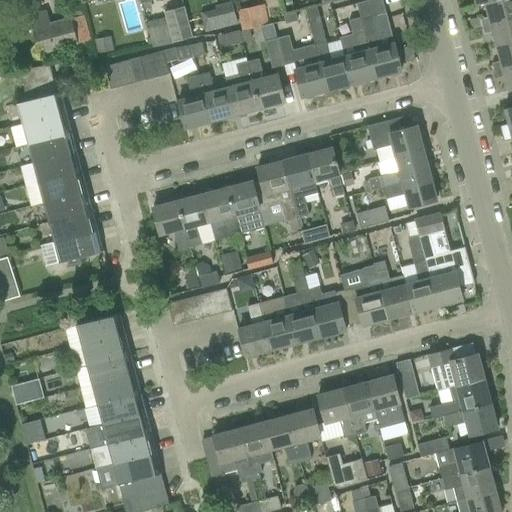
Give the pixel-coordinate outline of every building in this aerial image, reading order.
[(371,0),(363,2),(357,4),(360,17),(377,77),(402,71),(400,64),(416,61),(413,51),(413,50),(412,47),(397,51),(395,44),(381,48),(376,28),(373,17),(386,13),(382,0),(371,0)] [(481,19),(483,27),(511,19),(511,0),(495,0),(485,3),(489,17),(481,19)] [(234,5),(216,10),(221,29),(239,25),(234,5)] [(238,9),(242,30),(250,29),(264,26),(260,5),(238,9)] [(149,28),(148,28),(153,47),(193,37),(193,36),(185,6),(164,12),(166,18),(167,23),(149,28)] [(317,6),(306,9),(315,44),(315,45),(327,90),(352,84),(345,57),(332,61),(327,41),(326,41),(317,6)] [(71,19),(71,17),(49,23),(46,10),(28,14),(39,55),(79,44),(79,43),(91,40),(84,15),(71,19)] [(296,12),(284,15),(286,23),(298,20),(296,12)] [(353,34),(340,37),(340,38),(345,57),(352,84),(377,77),(360,17),(349,20),(353,34)] [(493,32),(497,47),(511,42),(511,19),(483,27),(484,34),(493,32)] [(250,30),(240,32),(242,42),(252,39),(250,30)] [(240,31),(221,35),(224,46),(242,42),(240,32),(240,31)] [(289,35),(277,38),(284,66),(294,63),(296,71),(302,97),(327,90),(315,45),(304,47),(293,50),(289,35)] [(98,54),(115,51),(112,37),(96,40),(98,54)] [(277,38),(265,41),(266,44),(269,57),(273,69),(277,68),(284,66),(277,38)] [(511,42),(497,47),(500,61),(492,64),(494,71),(511,66),(511,42)] [(202,43),(191,46),(194,57),(205,54),(202,43)] [(175,48),(164,51),(167,62),(178,59),(175,48)] [(170,74),(167,62),(164,51),(152,54),(158,77),(170,74)] [(158,77),(152,54),(140,57),(146,80),(158,77)] [(135,83),(146,80),(140,57),(129,61),(135,83)] [(259,59),(248,62),(260,108),(285,102),(278,74),(264,78),(259,59)] [(135,83),(129,61),(117,64),(123,86),(135,83)] [(260,108),(248,62),(237,65),(240,74),(225,78),(228,89),(235,115),(260,108)] [(111,90),(123,86),(117,64),(105,67),(111,90)] [(26,93),(35,91),(55,86),(50,65),(21,72),(26,93)] [(511,90),(511,66),(494,71),(496,78),(505,76),(509,91),(511,90)] [(211,72),(198,75),(210,122),(235,115),(228,89),(216,92),(211,72)] [(210,122),(198,75),(187,78),(192,98),(178,101),(185,128),(210,122)] [(17,104),(22,124),(66,113),(61,94),(65,93),(64,92),(17,104)] [(511,107),(504,109),(509,124),(500,126),(502,134),(511,131),(511,107)] [(22,124),(27,144),(75,132),(75,131),(71,131),(66,113),(22,124)] [(377,149),(381,162),(423,151),(417,126),(388,133),(386,123),(388,122),(388,121),(386,121),(386,122),(368,127),(368,126),(367,126),(367,128),(368,128),(374,149),(377,149)] [(511,131),(502,134),(504,141),(511,139),(511,131)] [(27,144),(33,164),(77,152),(72,133),(75,133),(75,132),(27,144)] [(333,148),(307,155),(315,181),(327,178),(329,185),(332,197),(344,194),(339,174),(340,174),(333,148)] [(371,190),(384,188),(430,175),(423,151),(381,162),(377,163),(381,176),(369,180),(363,182),(365,192),(371,190)] [(33,164),(38,184),(85,171),(85,170),(82,171),(77,152),(33,164)] [(307,155),(283,161),(299,217),(300,217),(309,214),(306,204),(304,197),(318,193),(315,181),(307,155)] [(262,185),(254,187),(260,208),(281,203),(283,210),(284,210),(287,221),(289,221),(291,229),(301,227),(299,217),(283,161),(257,168),(262,185)] [(85,171),(38,184),(43,203),(87,192),(82,173),(85,172),(85,171)] [(346,187),(354,185),(351,173),(342,175),(346,187)] [(437,201),(430,175),(384,188),(387,199),(406,194),(410,208),(437,201)] [(253,182),(228,188),(240,235),(250,232),(252,232),(265,228),(263,220),(260,210),(260,208),(254,187),(253,182)] [(228,188),(203,195),(210,222),(213,232),(227,229),(229,238),(240,235),(228,188)] [(43,203),(48,223),(96,211),(95,210),(92,210),(87,192),(43,203)] [(203,195),(178,201),(190,248),(202,245),(202,244),(215,240),(213,232),(210,222),(203,195)] [(178,201),(153,208),(160,235),(174,231),(179,251),(190,248),(178,201)] [(361,228),(389,220),(385,206),(357,213),(361,228)] [(53,242),(98,231),(93,212),(96,211),(48,223),(53,242)] [(421,219),(415,221),(419,235),(437,306),(463,299),(459,286),(471,283),(472,285),(473,284),(464,248),(462,248),(463,250),(450,253),(437,257),(430,233),(444,229),(440,214),(421,219)] [(339,224),(342,234),(356,230),(353,221),(339,224)] [(301,232),(304,244),(313,241),(310,230),(301,232)] [(59,263),(106,250),(106,249),(103,250),(98,231),(53,242),(59,263)] [(418,279),(405,282),(406,285),(413,312),(437,306),(419,235),(410,238),(408,242),(414,263),(414,264),(415,265),(418,279)] [(225,273),(242,269),(237,251),(220,256),(225,273)] [(302,257),(309,270),(321,263),(314,251),(302,257)] [(246,258),(248,267),(249,270),(262,267),(258,255),(246,258)] [(0,259),(0,272),(12,269),(8,257),(0,259)] [(385,261),(374,264),(374,265),(388,319),(413,312),(406,285),(405,282),(403,275),(389,279),(387,270),(385,261)] [(367,284),(344,290),(350,311),(358,308),(362,321),(363,326),(388,319),(374,265),(363,268),(363,269),(365,276),(367,284)] [(217,272),(213,273),(200,276),(203,289),(220,284),(218,275),(217,272)] [(200,286),(197,273),(190,274),(186,281),(187,289),(200,286)] [(252,275),(243,277),(237,279),(240,293),(246,292),(255,289),(252,275)] [(297,293),(284,297),(296,343),(321,337),(309,291),(306,276),(305,276),(294,279),(297,293)] [(320,288),(309,291),(321,337),(346,330),(342,313),(350,311),(344,290),(322,295),(320,288)] [(221,314),(232,311),(233,311),(227,289),(215,292),(221,314)] [(215,292),(203,295),(209,317),(221,314),(215,292)] [(203,295),(192,298),(198,320),(209,317),(203,295)] [(271,301),(260,304),(271,350),(296,343),(284,297),(270,300),(271,301)] [(192,298),(180,301),(186,323),(198,320),(192,298)] [(180,301),(177,301),(168,304),(173,326),(186,323),(180,301)] [(239,330),(246,356),(271,350),(260,304),(248,308),(253,326),(239,330)] [(123,313),(76,326),(82,346),(125,335),(120,315),(124,315),(123,313)] [(125,335),(82,346),(87,365),(87,366),(134,354),(134,352),(130,353),(125,335)] [(452,349),(427,355),(430,367),(431,366),(435,378),(438,390),(449,387),(449,388),(484,379),(477,354),(475,354),(455,360),(452,349)] [(7,364),(15,362),(13,353),(5,356),(7,364)] [(134,354),(87,366),(92,384),(92,385),(136,374),(131,355),(134,354)] [(408,360),(397,363),(396,363),(399,375),(401,381),(412,378),(408,360)] [(136,374),(92,385),(97,405),(144,393),(144,392),(141,393),(136,374)] [(393,376),(369,383),(381,428),(405,422),(393,376)] [(453,401),(430,407),(433,418),(445,414),(445,416),(491,404),(484,379),(449,388),(453,401)] [(344,389),(356,435),(367,432),(365,423),(378,419),(381,429),(381,428),(369,383),(344,389)] [(314,410),(321,438),(322,441),(344,436),(345,438),(356,435),(344,389),(318,396),(325,423),(318,425),(314,410)] [(144,393),(97,405),(103,425),(146,413),(141,394),(144,394),(144,393)] [(491,404),(445,416),(448,426),(457,424),(460,437),(470,434),(471,436),(497,429),(491,404)] [(424,421),(421,409),(410,412),(413,424),(413,423),(424,421)] [(289,416),(301,463),(313,460),(308,441),(321,438),(314,410),(289,416)] [(146,413),(103,425),(108,444),(155,432),(154,431),(151,432),(146,413)] [(264,423),(274,460),(271,450),(285,447),(290,466),(301,463),(289,416),(264,423)] [(24,432),(42,427),(40,420),(22,425),(24,432)] [(239,429),(251,476),(257,474),(263,473),(260,463),(274,460),(264,423),(239,429)] [(241,479),(245,477),(251,476),(239,429),(214,436),(224,474),(238,470),(241,479)] [(155,432),(108,444),(113,464),(156,452),(152,434),(155,433),(155,432)] [(446,437),(418,444),(421,456),(449,449),(446,437)] [(450,464),(439,467),(443,480),(489,467),(485,452),(482,441),(453,449),(447,451),(450,464)] [(404,456),(403,455),(400,444),(385,448),(388,459),(389,460),(404,456)] [(113,464),(96,468),(101,489),(118,484),(131,481),(135,500),(136,500),(166,492),(161,473),(165,472),(165,471),(161,472),(156,452),(113,464)] [(340,488),(367,480),(362,459),(342,464),(340,454),(327,457),(334,485),(340,488)] [(383,474),(379,459),(363,463),(367,478),(383,474)] [(396,493),(409,489),(402,462),(388,466),(396,493)] [(489,467),(443,480),(445,490),(454,488),(458,502),(495,492),(489,467)] [(327,483),(308,488),(311,497),(329,492),(327,483)] [(367,511),(364,499),(361,487),(351,490),(354,501),(353,502),(355,511),(367,511)] [(409,489),(396,493),(400,511),(414,507),(409,489)] [(329,492),(311,497),(313,505),(332,500),(329,492)] [(460,511),(500,511),(495,492),(458,502),(460,511)] [(371,497),(364,499),(367,511),(380,511),(376,496),(371,497)] [(258,501),(258,502),(260,511),(269,511),(282,509),(280,504),(278,497),(267,499),(258,501)] [(252,503),(238,507),(239,511),(260,511),(258,502),(252,503)]
